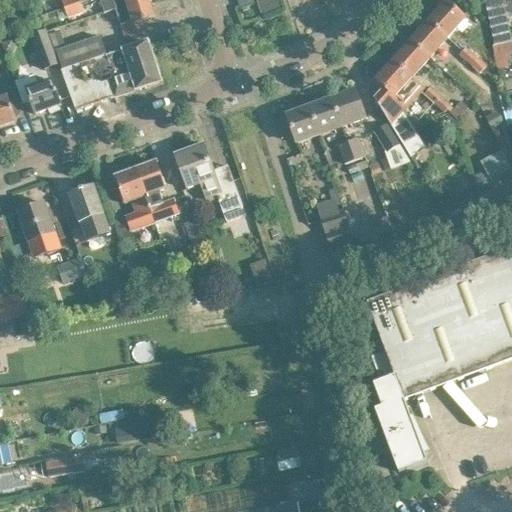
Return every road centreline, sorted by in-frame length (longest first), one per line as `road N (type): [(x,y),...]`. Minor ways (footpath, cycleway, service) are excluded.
road 1 (residential): [(0,169),(230,82)]
road 2 (residential): [(230,82),(309,50),(384,0)]
